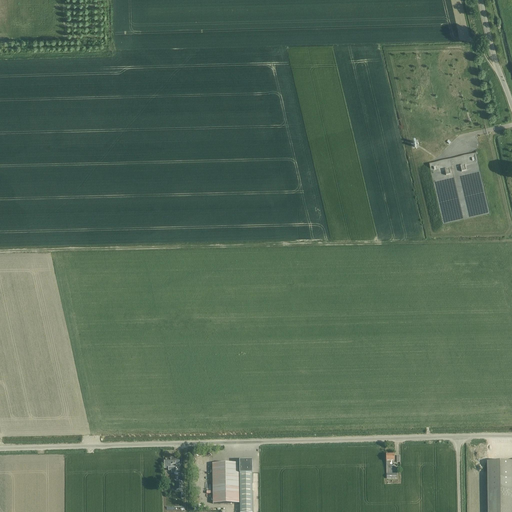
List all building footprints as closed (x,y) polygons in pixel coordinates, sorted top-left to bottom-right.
[(490,214),(476,155),(476,154),(429,165),(443,225),(490,214)] [(394,455),(386,455),(387,479),(397,479),(397,474),(392,474),(392,465),(390,465),(390,463),(393,463),(393,462),(395,461),(394,455)] [(164,460),(164,465),(165,468),(168,468),(168,471),(176,470),(176,465),(179,465),(179,460),(172,460),(164,460)] [(252,511),(252,490),(252,484),(252,474),(252,473),(252,461),(239,461),(239,463),(238,463),(213,464),(212,464),(213,504),(239,504),(240,504),(240,511),(252,511)] [(511,511),(511,462),(487,463),(487,511),(511,511)]
